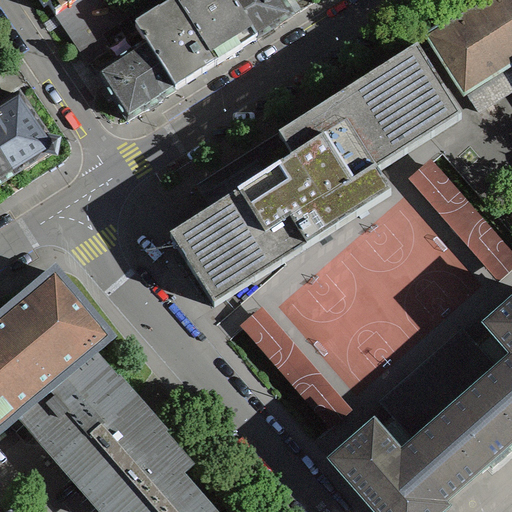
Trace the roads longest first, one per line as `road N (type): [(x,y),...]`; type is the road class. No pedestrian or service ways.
road 1 (residential): [(76,202),(96,245),(326,511)]
road 2 (residential): [(385,0),(119,170)]
road 3 (residential): [(119,170),(6,0)]
